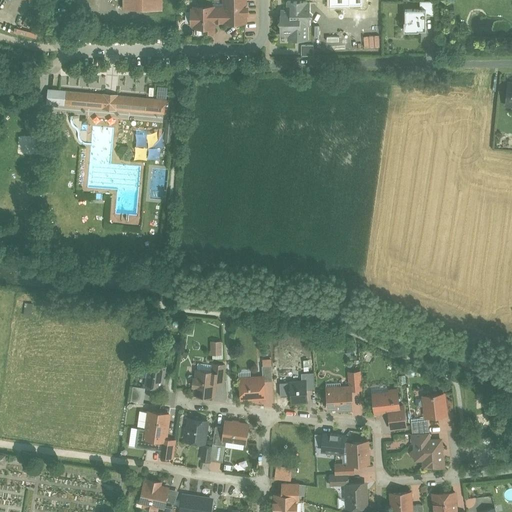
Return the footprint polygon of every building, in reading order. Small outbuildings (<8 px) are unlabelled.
[(162,0),(123,0),(124,8),(163,8),(162,0)] [(245,0),(225,0),(225,8),(213,8),(213,7),(195,7),(195,9),(192,9),(192,23),(195,23),(195,26),(204,26),(204,31),(213,30),(213,20),(225,20),(225,21),(245,21),(245,12),(247,12),(247,7),(245,7),(245,0)] [(307,0),(287,0),(287,9),(283,9),(283,14),(281,14),(281,19),(279,21),(281,23),(281,35),(288,35),(288,39),(308,39),(308,24),(310,24),(310,17),(312,14),(310,12),(310,2),(307,2),(307,0)] [(420,0),(420,8),(426,8),(426,14),(435,14),(435,0),(420,0)] [(420,8),(405,8),(405,20),(404,20),(404,30),(419,30),(419,29),(426,29),(426,14),(426,8),(420,8)] [(110,94),(53,89),(51,103),(168,113),(170,100),(110,94)] [(128,148),(123,148),(120,152),(122,156),(124,157),(126,158),(129,158),(132,154),(131,152),(129,150),(128,148)] [(159,363),(155,363),(153,364),(153,365),(149,365),(146,387),(162,389),(165,367),(161,366),(161,365),(159,363)] [(225,365),(213,364),(212,372),(216,372),(215,382),(223,383),(225,365)] [(272,365),(262,366),(263,377),(264,377),(264,382),(273,381),(272,365)] [(212,372),(197,370),(196,379),(194,378),(193,387),(196,387),(195,394),(213,396),(215,382),(216,372),(212,372)] [(314,372),(301,373),(302,382),(307,381),(307,390),(315,389),(314,372)] [(360,372),(349,373),(350,387),(351,387),(351,390),(361,389),(360,372)] [(250,380),(241,381),(241,382),(239,382),(239,383),(238,384),(238,386),(238,387),(239,388),(239,389),(240,390),(241,390),(242,399),(265,397),(264,382),(264,377),(263,377),(250,378),(250,380)] [(302,382),(290,382),(290,389),(289,390),(289,394),(291,396),(291,402),(293,404),(299,403),(301,401),(308,401),(307,390),(307,381),(302,382)] [(341,391),(327,392),(328,408),(337,408),(337,410),(343,410),(343,407),(352,407),(351,390),(351,387),(350,387),(340,387),(341,391)] [(397,390),(373,393),(376,413),(389,411),(399,410),(399,407),(397,390)] [(444,394),(424,396),(426,417),(446,415),(444,394)] [(399,410),(389,411),(391,428),(406,426),(403,406),(399,407),(399,410)] [(169,414),(148,411),(145,438),(162,440),(165,441),(166,439),(169,414)] [(195,417),(192,419),(189,418),(186,440),(205,443),(208,421),(201,420),(199,417),(195,417)] [(428,420),(411,422),(412,433),(429,432),(428,420)] [(248,424),(226,421),(225,427),(224,440),(227,440),(245,443),(246,439),(248,438),(248,435),(247,433),(248,424)] [(225,427),(216,426),(213,444),(226,446),(227,440),(224,440),(225,427)] [(412,433),(412,434),(412,440),(412,442),(415,442),(415,448),(410,454),(416,459),(424,459),(427,462),(428,467),(434,466),(435,468),(444,467),(443,458),(442,458),(441,450),(443,448),(442,446),(441,445),(441,440),(436,440),(430,440),(429,432),(412,433)] [(340,458),(340,436),(303,437),(303,452),(311,452),(311,458),(340,458)] [(176,440),(166,439),(165,441),(162,440),(159,456),(173,458),(176,440)] [(367,442),(348,443),(349,464),(353,464),(368,463),(367,442)] [(349,464),(336,464),(336,475),(348,474),(354,474),(353,464),(349,464)] [(336,475),(330,475),(331,485),(344,484),(344,481),(348,481),(348,474),(336,475)] [(159,482),(151,481),(150,482),(147,484),(144,484),(140,502),(145,503),(143,509),(156,511),(157,506),(164,507),(168,489),(160,487),(158,484),(159,482)] [(365,483),(346,484),(347,508),(367,507),(366,495),(365,495),(365,483)] [(299,484),(283,484),(282,495),(297,495),(297,496),(298,496),(299,484)] [(215,511),(218,498),(182,491),(179,508),(200,511),(215,511)] [(411,492),(391,493),(391,511),(400,511),(408,511),(412,511),(412,505),(411,492)] [(456,511),(455,493),(433,494),(434,511),(456,511)] [(282,495),(276,495),(276,503),(274,503),(274,511),(276,511),(275,511),(296,511),(297,496),(297,495),(282,495)] [(175,501),(168,499),(166,508),(172,509),(175,501)]
